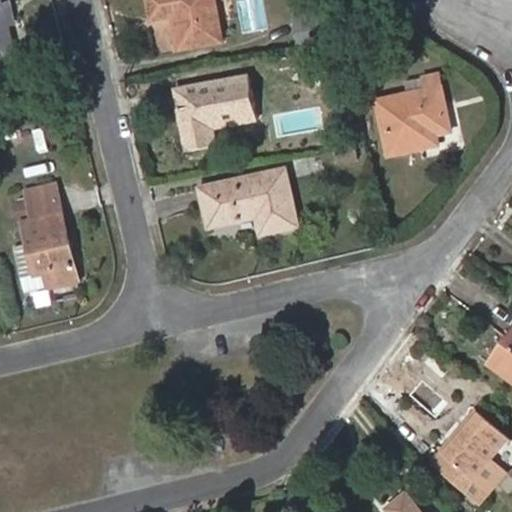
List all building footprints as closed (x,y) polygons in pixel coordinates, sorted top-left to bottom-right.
[(0,0),(0,1),(5,20),(14,18),(9,0),(0,0)] [(150,0),(154,20),(175,16),(183,49),(222,41),(214,0),(150,0)] [(0,61),(15,58),(5,20),(0,1),(0,61)] [(300,32),(322,28),(320,14),(298,18),(300,32)] [(322,28),(300,32),(302,41),(324,37),(322,28)] [(409,93),(379,100),(390,156),(440,145),(438,135),(451,132),(442,86),(439,74),(406,81),(409,93)] [(248,77),(180,90),(190,147),(217,142),(214,126),(255,118),(248,77)] [(356,147),(338,150),(340,161),(358,157),(356,147)] [(286,170),(204,188),(212,227),(259,216),(263,233),(298,226),(286,170)] [(31,207),(59,199),(55,184),(28,191),(31,207)] [(59,199),(31,207),(34,220),(25,222),(30,243),(16,247),(24,277),(46,272),(50,288),(78,280),(59,199)] [(511,333),(508,339),(511,342),(511,349),(502,363),(511,370),(511,333)] [(511,349),(511,342),(508,339),(490,363),(511,380),(511,370),(502,363),(511,349)] [(511,438),(477,409),(442,451),(445,455),(436,466),(482,505),(492,493),(477,480),(511,438)] [(422,511),(408,492),(388,507),(392,511),(422,511)]
